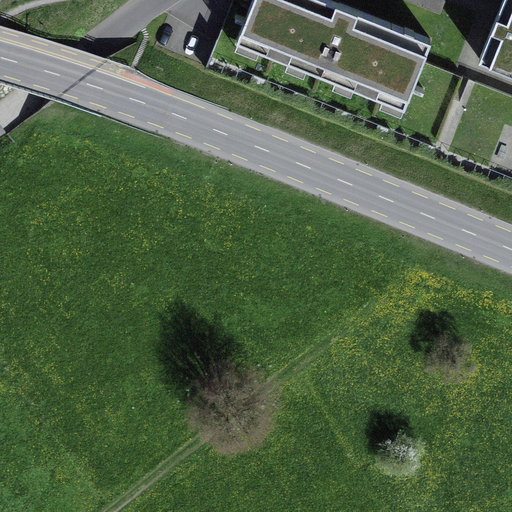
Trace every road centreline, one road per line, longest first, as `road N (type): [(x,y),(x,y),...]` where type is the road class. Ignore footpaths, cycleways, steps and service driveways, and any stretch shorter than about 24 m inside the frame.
road 1 (primary): [(0,57),(192,120),(511,249)]
road 2 (residential): [(0,120),(159,0)]
road 3 (unknown): [(484,0),(434,117)]
